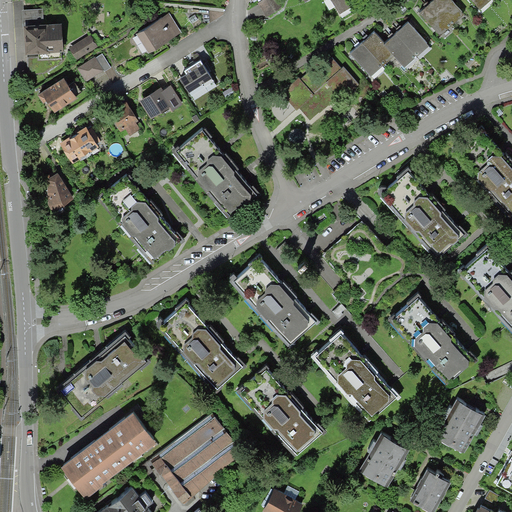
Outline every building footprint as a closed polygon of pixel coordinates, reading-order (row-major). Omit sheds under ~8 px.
[(277,0),(263,0),(258,3),(268,19),(284,10),(277,0)] [(347,0),(305,0),(307,2),(310,0),(330,0),(339,15),(352,8),(347,0)] [(452,0),(433,0),(431,2),(453,25),(465,14),(452,0)] [(473,0),(482,9),(491,0),(473,0)] [(431,2),(420,12),(441,36),(453,25),(431,2)] [(22,10),(23,27),(44,25),(43,9),(22,10)] [(168,12),(135,34),(148,53),(181,32),(168,12)] [(408,21),(396,32),(417,56),(429,45),(408,21)] [(44,25),(23,27),(25,55),(63,53),(62,24),(44,25)] [(375,31),(363,42),(383,65),(396,55),(385,43),(375,31)] [(396,32),(385,43),(396,55),(405,66),(417,56),(396,32)] [(90,35),(69,48),(77,60),(98,47),(90,35)] [(383,65),(363,42),(350,52),(370,76),(383,65)] [(102,54),(96,58),(104,71),(105,71),(111,67),(102,54)] [(329,54),(281,93),(297,112),(301,109),(310,120),(353,84),(329,54)] [(95,56),(77,68),(86,82),(104,71),(96,58),(95,56)] [(214,77),(205,62),(181,78),(190,92),(214,77)] [(63,78),(37,95),(43,103),(46,101),(54,113),(77,99),(63,78)] [(168,85),(141,101),(153,122),(180,106),(168,85)] [(131,102),(109,114),(119,131),(126,128),(131,136),(141,131),(137,124),(142,121),(131,102)] [(87,124),(71,134),(86,158),(103,148),(87,124)] [(172,151),(201,185),(231,160),(202,126),(172,151)] [(511,161),(485,132),(460,154),(511,211),(511,161)] [(86,158),(71,134),(58,143),(73,167),(86,158)] [(231,160),(201,185),(227,218),(259,193),(231,160)] [(54,169),(45,176),(47,205),(52,212),(74,198),(54,169)] [(464,233),(409,169),(383,192),(438,256),(464,233)] [(97,197),(126,231),(156,206),(128,172),(97,197)] [(156,206),(126,231),(155,265),(185,241),(156,206)] [(458,272),(511,332),(511,272),(487,245),(458,272)] [(318,320),(260,256),(234,280),(292,343),(318,320)] [(422,295),(394,318),(450,383),(477,360),(422,295)] [(189,299),(159,325),(216,392),(246,367),(189,299)] [(128,329),(60,387),(83,415),(152,358),(128,329)] [(345,331),(317,355),(372,419),(400,395),(345,331)] [(269,366),(242,389),(299,454),(325,431),(269,366)] [(490,414),(464,400),(442,438),(468,452),(490,414)] [(161,441),(137,409),(65,463),(90,495),(161,441)] [(245,452),(216,413),(152,461),(181,500),(245,452)] [(412,448),(386,433),(364,470),(390,485),(412,448)] [(454,482),(432,469),(414,499),(436,511),(454,482)] [(153,511),(134,487),(101,511),(153,511)] [(300,511),(306,502),(276,487),(265,509),(270,511),(300,511)] [(499,511),(481,503),(475,511),(499,511)]
